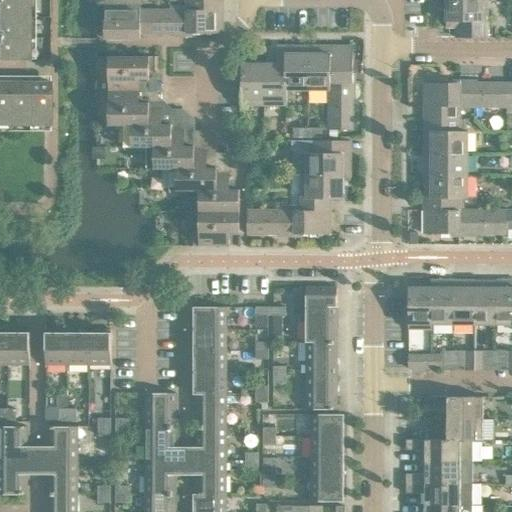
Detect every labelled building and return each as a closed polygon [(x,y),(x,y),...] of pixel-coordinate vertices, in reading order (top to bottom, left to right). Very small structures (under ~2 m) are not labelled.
[(0,0),(0,59),(28,59),(27,0),(0,0)] [(186,0),(186,10),(223,10),(222,0),(186,0)] [(456,27),(455,38),(487,38),(487,0),(446,0),(446,27),(456,27)] [(104,38),(139,38),(139,5),(104,6),(104,38)] [(186,33),(186,10),(140,10),(140,5),(139,5),(139,38),(140,38),(140,33),(175,33),(175,36),(188,36),(188,33),(186,33)] [(188,33),(223,33),(223,10),(186,10),(186,33),(188,33)] [(264,63),(264,105),(286,105),(286,90),(286,46),(277,46),(277,64),(264,63)] [(286,46),(286,90),(307,90),(308,46),(286,46)] [(308,46),(307,90),(329,90),(329,82),(329,46),(308,46)] [(329,82),(353,82),(353,46),(329,46),(329,82)] [(109,56),(109,91),(138,91),(139,79),(149,79),(149,70),(159,70),(159,56),(109,56)] [(242,58),(242,105),(264,105),(264,63),(252,63),(252,58),(242,58)] [(0,125),(29,126),(29,90),(30,81),(0,81),(0,125)] [(352,130),(353,82),(329,82),(329,90),(329,130),(352,130)] [(460,107),(459,107),(460,83),(424,83),(424,106),(434,107),(434,119),(459,119),(460,119),(460,107)] [(459,107),(460,107),(474,107),(506,107),(506,112),(511,112),(511,83),(460,83),(459,107)] [(109,125),(125,125),(148,125),(148,103),(138,103),(138,91),(109,91),(109,125)] [(125,125),(125,147),(147,147),(171,147),(171,124),(161,124),(161,103),(148,103),(148,125),(125,125)] [(147,169),(170,169),(170,168),(193,168),(194,146),(184,146),(184,110),(171,110),(171,124),(171,147),(147,147),(147,169)] [(424,154),(467,154),(467,131),(460,131),(459,119),(434,119),(434,131),(424,131),(424,154)] [(293,138),(307,138),(307,127),(293,127),(293,138)] [(307,138),(323,138),(323,127),(307,127),(307,138)] [(170,190),(193,190),(216,190),(216,168),(206,168),(207,131),(194,131),(194,146),(193,168),(170,168),(170,169),(170,190)] [(307,176),(343,176),(349,176),(350,176),(350,141),(314,141),(314,153),(307,153),(307,176)] [(192,211),(199,211),(239,212),(239,190),(229,190),(229,153),(216,153),(216,168),(216,190),(193,190),(192,211)] [(251,153),(241,153),(241,168),(251,168),(251,153)] [(424,175),(467,175),(467,154),(424,154),(424,175)] [(467,175),(424,175),(424,198),(434,198),(434,210),(459,211),(460,198),(467,198),(467,175)] [(301,210),(331,211),(331,198),(343,198),(343,176),(307,176),(301,176),(301,210)] [(247,234),(295,234),(295,210),(247,210),(247,234)] [(295,210),(295,234),(331,234),(331,211),(301,210),(295,210)] [(434,210),(424,210),(424,234),(459,234),(459,211),(434,210)] [(507,228),(511,228),(511,210),(507,210),(459,211),(459,234),(507,234),(507,228)] [(229,234),(239,234),(239,212),(199,211),(199,232),(189,232),(189,246),(229,246),(229,234)] [(453,324),(453,280),(431,280),(431,287),(431,324),(453,324)] [(453,280),(453,324),(474,324),(474,280),(453,280)] [(474,280),(474,324),(496,324),(496,280),(474,280)] [(511,280),(496,280),(496,324),(511,323),(511,280)] [(306,342),(337,342),(337,315),(337,287),(306,287),(306,315),(306,342)] [(409,287),(408,329),(431,329),(431,324),(431,287),(409,287)] [(191,329),(226,329),(226,307),(194,307),(194,317),(191,317),(191,329)] [(269,307),(256,307),(256,315),(269,315),(269,307)] [(286,307),(273,307),(273,315),(286,315),(286,307)] [(257,315),(256,327),(268,327),(268,315),(257,315)] [(7,364),(30,364),(30,332),(19,332),(19,329),(7,329),(7,364)] [(67,365),(67,329),(56,329),(56,332),(46,332),(46,365),(67,365)] [(89,365),(89,332),(79,332),(79,329),(67,329),(67,365),(89,365)] [(89,332),(89,365),(111,365),(111,329),(99,329),(99,332),(89,332)] [(194,351),(226,351),(226,329),(191,329),(191,341),(194,341),(194,351)] [(256,350),(269,350),(269,341),(256,341),(256,350)] [(306,376),(337,376),(337,342),(306,342),(306,376)] [(256,359),(269,359),(269,350),(256,350),(256,359)] [(191,372),(226,372),(226,351),(194,351),(194,360),(191,360),(191,372)] [(408,355),(408,367),(408,368),(431,368),(431,355),(408,355)] [(441,355),(431,355),(431,368),(441,368),(441,355)] [(273,374),(286,374),(286,366),(273,366),(273,374)] [(226,394),(226,372),(191,372),(191,384),(194,384),(194,394),(196,394),(226,394)] [(273,383),(286,383),(286,374),(273,374),(273,383)] [(336,409),(337,376),(306,376),(306,409),(336,409)] [(256,393),(268,393),(269,385),(256,384),(256,393)] [(176,393),(146,393),(146,426),(176,426),(176,393)] [(256,402),(268,402),(268,393),(256,393),(256,402)] [(196,427),(226,427),(226,394),(196,394),(196,427)] [(68,395),(58,395),(58,408),(67,408),(68,408),(68,395)] [(447,407),(447,419),(483,419),(483,396),(429,396),(429,407),(447,407)] [(0,421),(8,421),(8,408),(0,408),(0,421)] [(8,408),(8,421),(17,421),(17,408),(8,408)] [(58,408),(58,421),(75,422),(75,408),(68,408),(67,408),(58,408)] [(311,435),(347,435),(347,424),(344,424),(344,414),(336,414),(311,414),(311,435)] [(98,426),(111,426),(111,417),(98,418),(98,426)] [(116,426),(129,426),(129,418),(116,418),(116,426)] [(429,430),(429,439),(429,440),(460,440),(460,441),(473,441),(483,441),(483,419),(447,419),(447,430),(429,430)] [(0,426),(0,459),(27,459),(27,426),(0,426)] [(78,460),(78,441),(78,426),(47,426),(47,460),(78,460)] [(111,426),(98,426),(98,435),(111,435),(111,426)] [(129,426),(116,426),(116,435),(129,435),(129,426)] [(146,426),(146,441),(145,460),(176,460),(176,426),(146,426)] [(196,460),(226,460),(226,427),(196,427),(196,460)] [(264,436),(277,436),(277,427),(264,427),(264,436)] [(311,460),(344,460),(344,448),(347,448),(347,435),(311,435),(311,460)] [(277,445),(277,436),(264,436),(264,444),(277,445)] [(472,462),(473,441),(460,441),(460,440),(429,440),(429,439),(406,439),(406,450),(425,450),(425,462),(472,462)] [(246,452),(246,461),(258,461),(258,452),(246,452)] [(0,494),(27,494),(27,459),(0,459),(0,494)] [(78,494),(78,460),(47,460),(47,494),(78,494)] [(145,460),(145,496),(176,496),(176,460),(145,460)] [(226,494),(226,460),(196,460),(196,493),(226,494)] [(311,480),(347,480),(347,467),(344,467),(344,460),(311,460),(311,480)] [(246,461),(246,469),(258,469),(258,461),(246,461)] [(472,484),(472,462),(425,462),(425,474),(406,473),(406,483),(472,484)] [(263,479),(276,479),(276,470),(263,470),(263,475),(263,479)] [(263,475),(255,475),(255,494),(263,494),(263,487),(263,479),(263,475)] [(263,487),(276,487),(276,479),(263,479),(263,487)] [(347,491),(347,480),(311,480),(311,501),(344,501),(344,491),(347,491)] [(472,505),(472,484),(406,483),(406,493),(425,493),(425,505),(472,505)] [(98,494),(110,494),(110,485),(98,485),(98,494)] [(116,494),(128,494),(128,485),(116,485),(116,494)] [(226,511),(226,494),(196,493),(194,493),(194,504),(191,504),(190,511),(226,511)] [(77,511),(78,494),(47,494),(47,511),(77,511)] [(98,502),(110,502),(110,494),(98,494),(98,502)] [(115,502),(128,502),(128,494),(116,494),(115,502)] [(175,511),(176,496),(145,496),(145,511),(175,511)] [(267,503),(258,503),(257,511),(266,511),(267,506),(267,503)]
